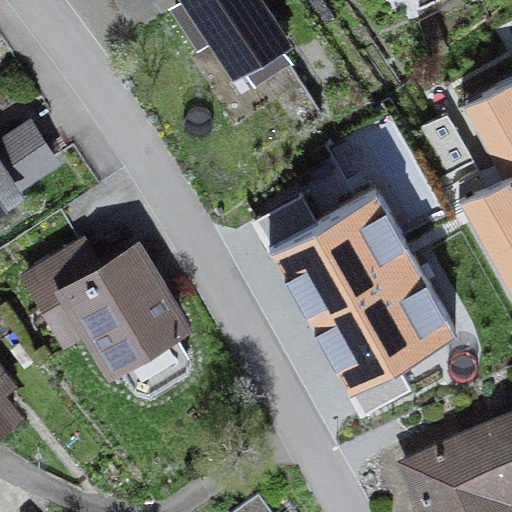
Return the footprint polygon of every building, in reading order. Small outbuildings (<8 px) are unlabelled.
[(297,35),(274,0),(191,0),(240,73),(297,35)] [(511,71),(460,99),(503,181),(457,206),(511,308),(511,71)] [(0,129),(0,198),(59,162),(28,112),(0,129)] [(406,200),(270,213),(277,282),(297,280),(301,318),(417,306),(406,200)] [(60,348),(83,335),(105,374),(188,327),(136,236),(98,258),(84,234),(16,272),(60,348)] [(11,386),(0,372),(0,429),(19,415),(2,394),(11,386)] [(511,503),(511,409),(401,456),(424,511),(511,511),(511,509),(510,505),(511,503)]
